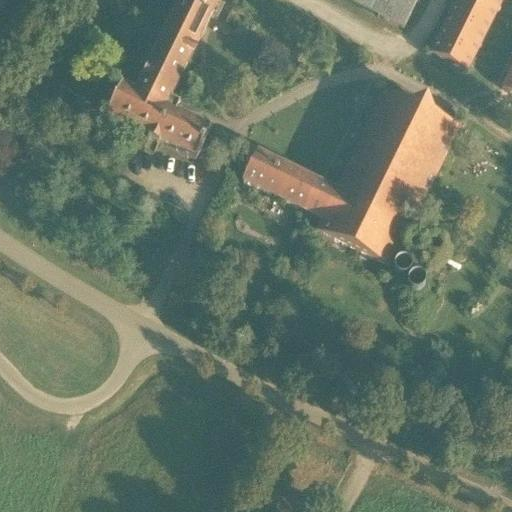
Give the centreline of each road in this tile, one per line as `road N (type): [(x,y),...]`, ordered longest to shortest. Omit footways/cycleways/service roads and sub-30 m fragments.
road 1 (unclassified): [(510,511),(143,331)]
road 2 (unclassified): [(143,331),(117,381),(74,408),(28,395),(0,365)]
road 3 (unclassified): [(143,331),(0,242)]
